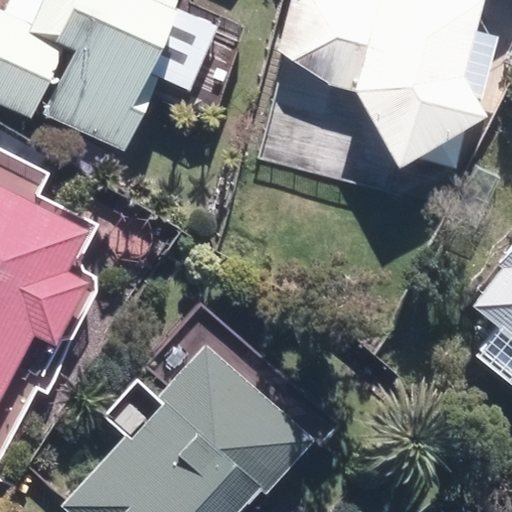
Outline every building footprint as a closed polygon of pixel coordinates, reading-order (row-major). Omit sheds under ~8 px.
[(173,90),(198,28),(164,15),(170,0),(0,0),(0,109),(108,153),(139,76),(173,90)] [(321,87),(376,167),(451,127),(483,4),(466,0),(277,0),(262,59),(321,87)] [(48,255),(66,217),(25,198),(37,172),(0,155),(0,362),(10,339),(44,354),(82,270),(48,255)] [(511,214),(442,302),(511,358),(511,214)] [(187,339),(46,503),(55,511),(229,511),(297,434),(187,339)]
